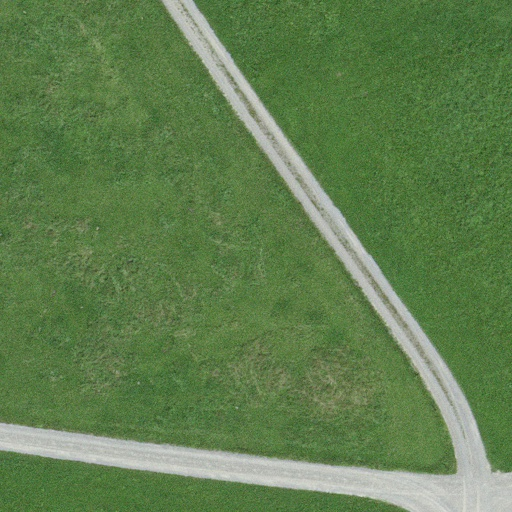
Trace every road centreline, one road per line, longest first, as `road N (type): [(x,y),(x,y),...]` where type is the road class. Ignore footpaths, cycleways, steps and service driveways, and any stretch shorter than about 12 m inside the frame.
road 1 (track): [(177,0),(454,402),(481,506)]
road 2 (track): [(0,436),(481,506),(511,496)]
